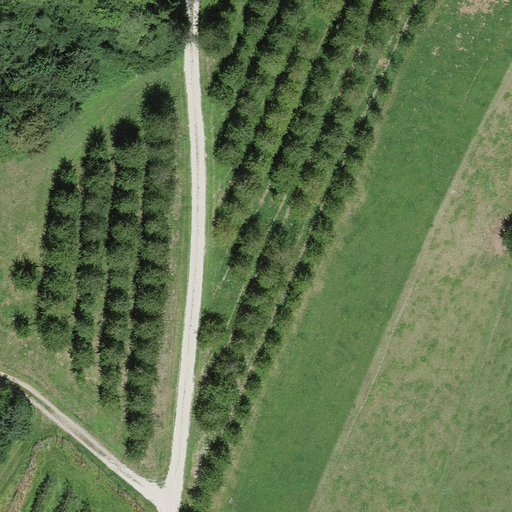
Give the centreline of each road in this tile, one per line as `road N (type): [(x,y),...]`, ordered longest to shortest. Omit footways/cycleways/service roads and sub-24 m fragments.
road 1 (track): [(194,0),(196,180),(168,511)]
road 2 (track): [(0,382),(41,405),(167,511)]
